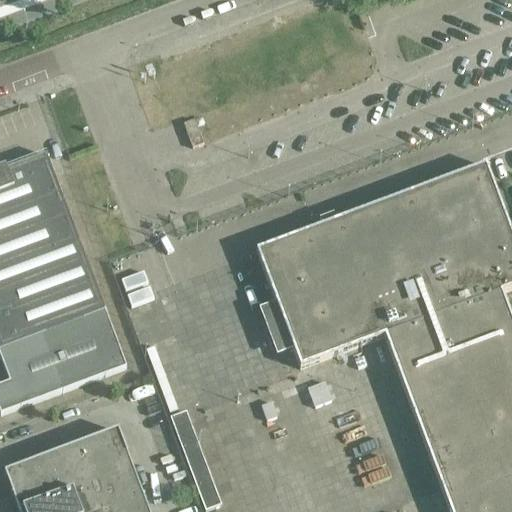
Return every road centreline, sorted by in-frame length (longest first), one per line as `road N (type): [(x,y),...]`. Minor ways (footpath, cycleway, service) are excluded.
road 1 (unknown): [(154,216),(257,511)]
road 2 (unclassified): [(0,76),(211,0)]
